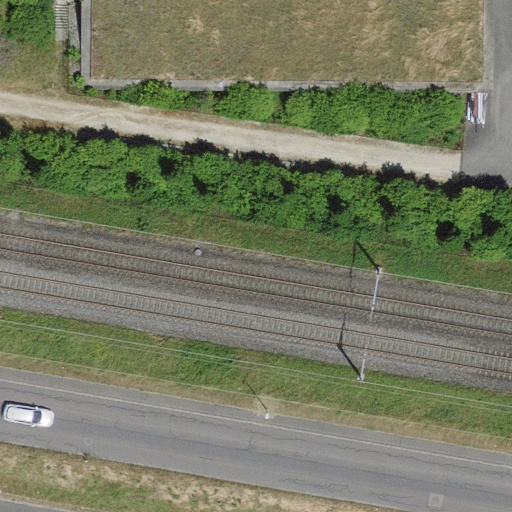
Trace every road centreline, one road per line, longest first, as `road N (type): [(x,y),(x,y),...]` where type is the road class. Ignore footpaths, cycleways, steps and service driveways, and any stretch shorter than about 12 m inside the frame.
road 1 (unclassified): [(511,493),(0,407)]
road 2 (track): [(0,107),(511,173)]
